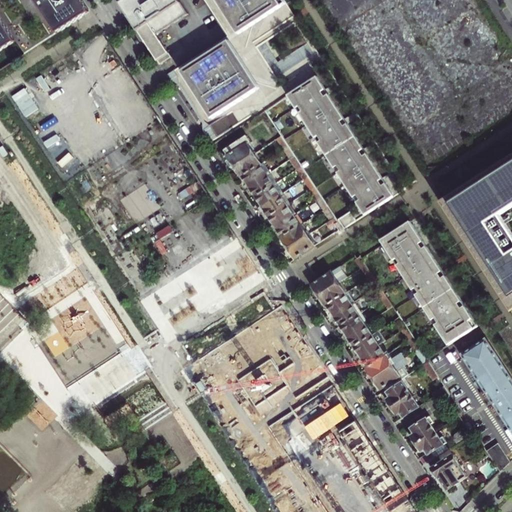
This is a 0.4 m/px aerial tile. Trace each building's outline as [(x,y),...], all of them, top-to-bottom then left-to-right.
[(0,0),(0,50),(17,39),(26,53),(41,42),(70,24),(90,11),(82,0),(0,0)] [(118,0),(152,51),(160,63),(171,56),(158,34),(189,13),(180,0),(118,0)] [(285,0),(217,0),(239,33),(277,8),(287,2),(285,0)] [(229,40),(182,71),(213,118),(260,87),(239,54),(229,40)] [(271,75),(308,58),(304,48),(275,61),(273,55),(264,59),(271,75)] [(174,70),(167,74),(171,80),(177,83),(179,77),(174,70)] [(330,93),(318,75),(289,94),(367,214),(396,195),(388,183),(368,153),(349,123),(330,93)] [(204,124),(204,130),(212,143),(239,125),(232,113),(210,127),(204,124)] [(36,132),(61,174),(75,166),(50,124),(36,132)] [(231,158),(237,166),(247,160),(245,158),(254,152),(255,153),(257,151),(256,149),(254,150),(250,143),(254,141),(250,135),(227,150),(231,158)] [(241,172),(243,176),(262,163),(257,156),(259,154),(257,151),(255,153),(254,152),(245,158),(247,160),(237,166),(241,172)] [(511,307),(511,154),(442,200),(511,307)] [(247,182),(250,187),(260,180),(258,178),(267,172),(268,173),(270,171),(269,169),(267,170),(262,163),(243,176),(247,182)] [(253,191),(256,195),(275,183),(270,175),(272,174),(270,171),(268,173),(267,172),(258,178),(260,180),(250,187),(253,191)] [(260,202),(264,207),(273,201),(272,199),(281,193),(282,194),(284,192),(282,189),(280,191),(275,183),(256,195),(260,202)] [(266,212),(269,216),(289,204),(284,196),(286,195),(284,192),(282,194),(281,193),(272,199),(273,201),(264,207),(266,212)] [(273,222),(277,228),(286,221),(285,219),(294,213),(295,214),(297,212),(296,209),(293,211),(289,204),(269,216),(273,222)] [(352,210),(340,218),(346,227),(358,219),(352,210)] [(280,233),(283,237),(302,224),(297,216),(299,215),(297,212),(295,214),(294,213),(285,219),(286,221),(277,228),(280,233)] [(382,239),(450,344),(455,341),(479,325),(465,304),(445,273),(426,243),(411,220),(382,239)] [(287,243),(290,248),(300,242),(298,240),(308,233),(309,235),(311,233),(309,230),(307,231),(302,224),(283,237),(287,243)] [(294,254),(296,258),(316,245),(311,237),(313,236),(311,233),(309,235),(308,233),(298,240),(300,242),(290,248),(294,254)] [(317,289),(321,294),(330,289),(329,287),(339,281),(340,282),(342,280),(347,277),(341,266),(322,278),(317,281),(314,284),(317,289)] [(324,299),(327,305),(347,292),(342,285),(344,283),(342,280),(340,282),(339,281),(329,287),(330,289),(321,294),(324,299)] [(331,310),(335,316),(344,310),(343,308),(353,301),(353,302),(356,301),(354,298),(351,299),(347,292),(327,305),(331,310)] [(338,321),(341,325),(360,312),(356,305),(358,304),(356,301),(353,302),(353,301),(343,308),(344,310),(335,316),(338,321)] [(336,386),(283,306),(251,328),(303,408),(336,386)] [(345,330),(348,336),(358,330),(356,328),(366,322),(367,322),(369,321),(367,318),(365,320),(360,312),(341,325),(345,330)] [(352,341),(355,346),(374,334),(369,326),(371,325),(369,321),(367,322),(366,322),(356,328),(358,330),(348,336),(352,341)] [(358,352),(362,357),(371,351),(370,349),(380,343),(380,344),(382,342),(386,340),(380,330),(374,334),(355,346),(358,352)] [(441,376),(429,358),(415,337),(409,341),(435,380),(441,376)] [(464,354),(511,428),(511,375),(488,338),(464,354)] [(366,363),(368,367),(387,354),(382,347),(384,345),(382,342),(380,344),(380,343),(370,349),(371,351),(362,357),(366,363)] [(220,350),(187,371),(203,396),(214,411),(247,390),(220,350)] [(372,373),(376,378),(385,372),(384,370),(393,364),(394,365),(406,358),(402,352),(391,360),(387,354),(368,367),(372,373)] [(385,386),(387,389),(403,378),(410,374),(405,366),(409,363),(406,358),(394,365),(393,364),(384,370),(385,372),(376,378),(380,385),(382,388),(385,386)] [(402,412),(405,416),(421,406),(405,382),(405,381),(403,378),(387,389),(391,396),(388,398),(395,408),(399,414),(402,412)] [(434,393),(440,402),(452,394),(446,385),(434,393)] [(409,511),(415,508),(350,408),(333,419),(394,511),(409,511)] [(416,440),(418,443),(437,430),(432,423),(435,421),(431,415),(412,428),(416,432),(412,435),(416,440)] [(266,419),(233,440),(250,467),(279,511),(326,511),(283,446),(266,419)] [(437,430),(418,443),(421,448),(423,451),(426,449),(428,452),(419,458),(423,465),(429,461),(435,457),(432,452),(448,441),(444,435),(441,436),(437,430)] [(511,459),(500,442),(488,449),(502,471),(511,461),(511,459)] [(435,457),(429,461),(439,476),(440,476),(443,482),(449,489),(468,477),(460,463),(461,462),(454,452),(453,453),(450,448),(435,457)]
